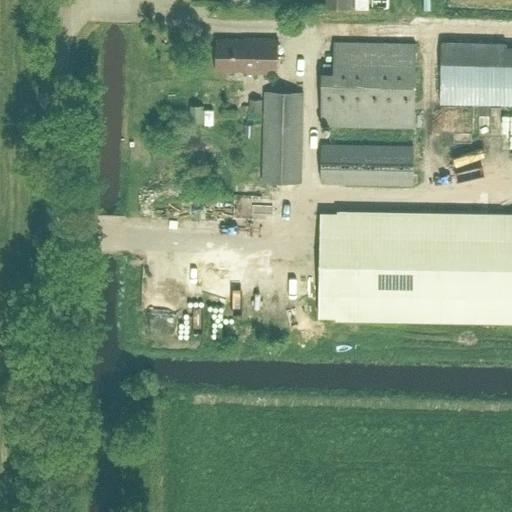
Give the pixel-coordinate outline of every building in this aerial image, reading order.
[(367,8),(367,0),(326,0),(327,8),(367,8)] [(246,73),(276,73),(277,39),(243,38),(243,40),(215,39),(215,70),(246,71),(246,73)] [(511,47),(508,47),(508,42),(441,40),(439,103),(511,104),(511,47)] [(334,41),(333,63),(322,63),(320,125),(413,127),(415,43),(334,41)] [(262,181),(300,182),(302,92),(264,91),(262,181)] [(217,122),(217,107),(199,107),(199,122),(217,122)] [(412,186),(413,145),(321,143),(320,183),(412,186)] [(320,213),(318,316),(432,318),(432,321),(511,322),(511,214),(419,212),(419,215),(320,213)] [(151,295),(151,306),(169,306),(168,294),(151,295)]
